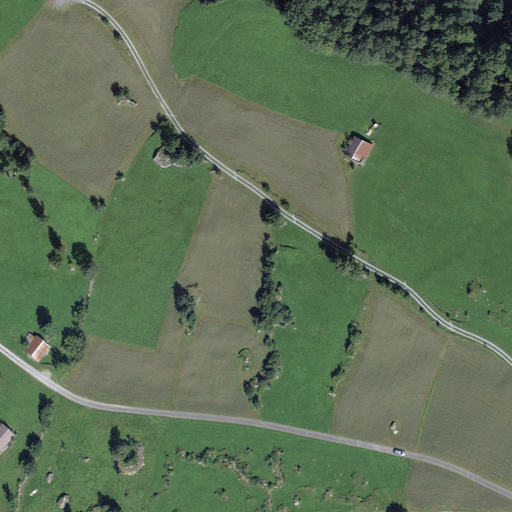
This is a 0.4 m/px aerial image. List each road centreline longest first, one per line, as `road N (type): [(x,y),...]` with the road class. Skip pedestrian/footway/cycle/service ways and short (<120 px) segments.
road 1 (track): [(511,366),(439,321),(377,268),(287,216),(180,130),(118,29),(86,0)]
road 2 (track): [(511,495),(462,471),(323,436),(95,407),(0,348)]
